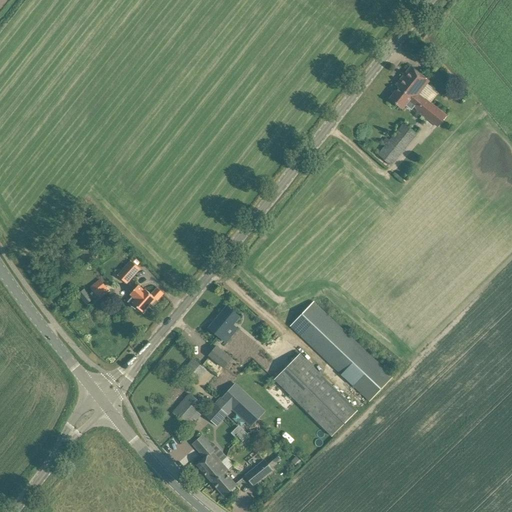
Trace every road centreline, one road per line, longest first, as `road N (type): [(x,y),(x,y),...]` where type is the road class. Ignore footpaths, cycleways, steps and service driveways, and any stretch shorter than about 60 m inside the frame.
road 1 (tertiary): [(103,400),(428,0)]
road 2 (tertiary): [(103,400),(0,265)]
road 3 (tertiary): [(209,511),(103,400)]
road 4 (tertiary): [(14,511),(103,400)]
